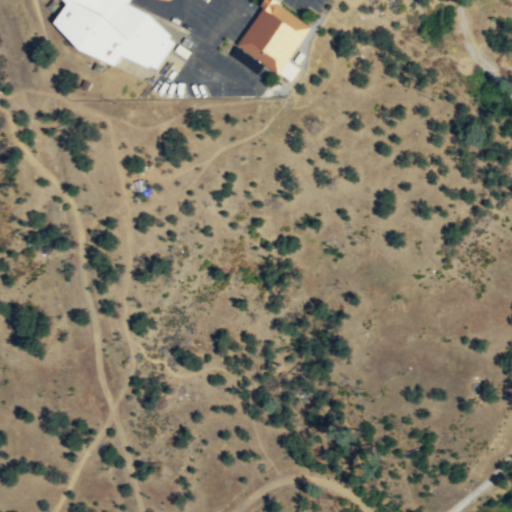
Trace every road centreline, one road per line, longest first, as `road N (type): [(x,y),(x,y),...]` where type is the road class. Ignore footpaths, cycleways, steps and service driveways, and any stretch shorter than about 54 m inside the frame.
road 1 (track): [(0,104),(75,218),(95,360),(139,511)]
road 2 (track): [(110,411),(132,356),(121,294),(132,237),(108,124),(93,109)]
road 3 (track): [(233,511),(279,479),(298,476),(340,488),(369,511)]
